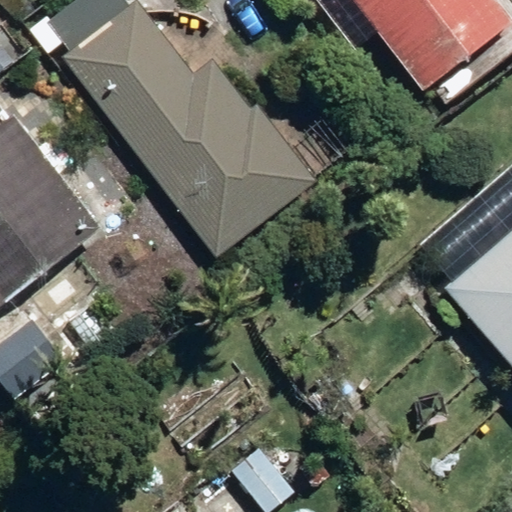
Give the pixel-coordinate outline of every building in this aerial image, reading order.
[(61,62),(213,261),(312,188),(254,110),(247,115),(210,66),(190,82),(133,7),(127,11),(119,0),(80,0),(46,26),(70,56),(61,62)] [(345,0),(418,96),(507,27),(486,0),(345,0)] [(0,308),(97,233),(9,122),(0,128),(0,308)] [(511,230),(437,294),(511,382),(511,230)] [(0,345),(0,387),(12,404),(59,368),(28,325),(0,345)] [(0,447),(8,441),(0,430),(0,447)]
